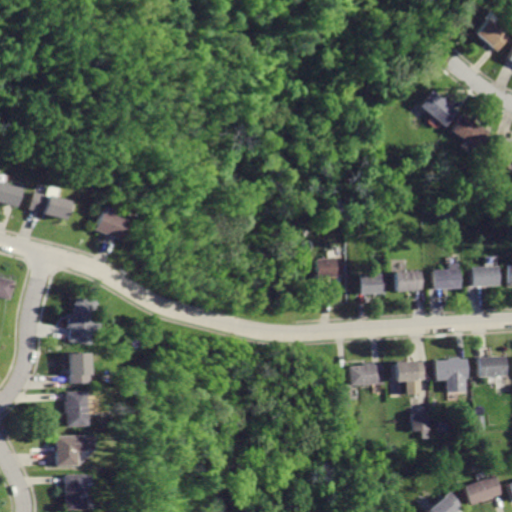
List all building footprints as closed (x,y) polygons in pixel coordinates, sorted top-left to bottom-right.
[(482,18),(470,33),(483,43),(486,46),(493,52),(505,37),(482,18)] [(429,88),(416,105),(442,126),(455,109),(449,104),(438,95),(429,88)] [(460,114),(449,131),(477,149),(488,132),(460,114)] [(511,139),(498,135),(491,154),(511,160),(511,139)] [(0,182),(0,202),(10,206),(16,187),(0,182)] [(29,191),(25,209),(58,218),(62,200),(29,191)] [(94,211),(87,228),(93,230),(102,234),(113,238),(120,221),(94,211)] [(309,259),(311,277),(322,276),(332,275),(339,274),(337,256),(309,259)] [(468,267),(469,285),(497,283),(496,265),(468,267)] [(428,269),(430,288),(457,285),(456,267),(428,269)] [(390,272),(392,291),(420,289),(419,270),(390,272)] [(355,274),(357,294),(383,292),(382,273),(355,274)] [(0,277),(0,295),(5,297),(10,280),(0,277)] [(71,296),(67,314),(63,313),(61,326),(64,327),(61,340),(81,344),(84,329),(90,330),(93,317),(87,316),(90,300),(71,296)] [(60,354),(62,385),(83,384),(81,352),(60,354)] [(477,357),(477,376),(505,375),(505,356),(477,357)] [(433,360),(434,380),(443,380),(443,391),(463,390),(463,378),(466,377),(465,358),(433,360)] [(391,361),(393,380),(421,378),(420,360),(391,361)] [(346,364),(347,384),(382,382),(380,362),(346,364)] [(59,392),(60,401),(56,401),(56,414),(59,414),(60,424),(81,423),(80,391),(59,392)] [(410,413),(411,431),(427,430),(427,413),(421,413),(410,413)] [(50,435),(51,465),(71,464),(71,451),(85,450),(84,433),(50,435)] [(58,475),(59,508),(80,508),(79,474),(58,475)] [(494,476),(463,486),(469,505),(500,494),(494,476)] [(449,493),(426,511),(455,511),(461,508),(449,493)]
